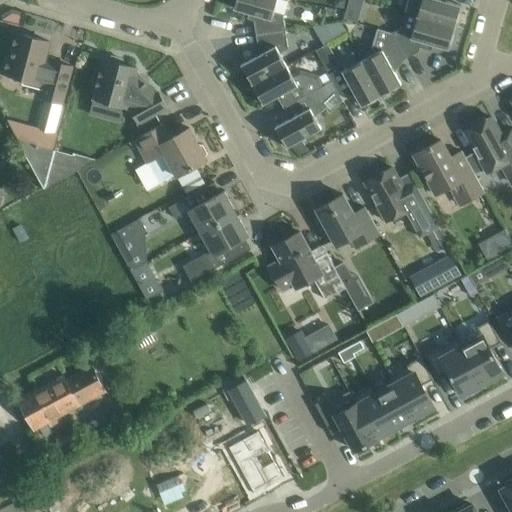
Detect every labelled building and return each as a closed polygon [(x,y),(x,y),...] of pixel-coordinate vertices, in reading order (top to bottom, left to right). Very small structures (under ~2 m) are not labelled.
[(253,14),(256,35),(285,31),(283,14),(273,11),(276,0),(235,0),(233,8),(253,14)] [(334,0),(333,6),(344,8),(345,0),(334,0)] [(348,0),(346,7),(343,18),(356,22),(360,11),(362,0),(348,0)] [(409,0),(405,13),(455,27),(461,5),(443,0),(409,0)] [(369,13),(365,13),(365,26),(386,27),(386,2),(369,2),(369,13)] [(391,33),(405,58),(419,51),(421,41),(448,49),(455,27),(405,13),(401,27),(391,33)] [(376,52),(362,60),(381,95),(401,84),(391,66),(405,58),(391,33),(377,28),(371,46),(373,50),(376,52)] [(241,64),(252,84),(287,65),(280,52),(288,48),(285,31),(256,35),(259,54),(241,64)] [(62,103),(67,85),(72,66),(52,61),(51,61),(45,60),(50,41),(17,33),(11,55),(8,54),(3,72),(25,78),(24,82),(44,88),(42,97),(44,98),(62,103)] [(328,44),(316,51),(321,61),(333,54),(328,44)] [(138,123),(149,117),(166,107),(158,91),(155,92),(136,72),(137,68),(104,59),(101,69),(96,67),(92,84),(97,85),(93,98),(130,107),(130,108),(138,123)] [(361,106),(381,95),(362,60),(342,71),(334,71),(329,74),(332,80),(340,94),(351,88),(361,106)] [(292,75),(287,65),(252,84),(263,104),(281,94),(287,105),(324,85),(319,76),(300,70),(292,75)] [(330,96),(340,94),(332,80),(324,85),(287,105),(293,117),(275,126),(286,147),(321,128),(314,114),(324,105),(330,96)] [(44,98),(37,123),(54,129),(62,103),(44,98)] [(511,136),(504,141),(501,134),(491,116),(464,131),(474,148),(487,171),(501,163),(508,175),(511,172),(511,136)] [(55,149),(55,146),(59,134),(6,119),(18,140),(21,138),(37,143),(37,144),(55,149)] [(202,144),(198,143),(189,128),(171,138),(163,123),(135,139),(148,162),(149,161),(162,184),(206,159),(205,157),(207,152),(202,144)] [(45,188),(55,149),(37,144),(37,143),(21,138),(18,140),(45,188)] [(484,191),(472,168),(462,151),(460,152),(463,156),(453,162),(441,140),(414,154),(435,193),(449,186),(460,204),(484,191)] [(55,149),(45,188),(96,159),(74,153),(73,155),(55,149)] [(439,226),(415,181),(403,188),(392,167),(365,182),(378,206),(377,209),(382,219),(386,220),(405,210),(419,237),(427,232),(439,226)] [(189,210),(201,232),(236,213),(223,190),(220,192),(214,182),(193,193),(180,201),(180,200),(169,207),(175,218),(189,210)] [(380,233),(375,224),(365,207),(353,213),(343,194),(316,209),(336,245),(350,237),(355,247),(380,233)] [(236,213),(201,232),(211,250),(183,265),(191,281),(233,258),(251,248),(245,238),(249,236),(236,213)] [(134,222),(112,233),(116,242),(139,230),(134,222)] [(325,299),(345,287),(334,267),(326,252),(315,259),(300,231),(272,246),(280,260),(269,266),(283,290),(293,284),(295,288),(313,278),(325,299)] [(481,242),(488,255),(501,249),(494,236),(481,242)] [(450,254),(410,276),(421,296),(461,274),(450,254)] [(344,261),(334,267),(345,287),(358,310),(373,302),(357,272),(352,275),(344,261)] [(147,263),(133,271),(152,308),(166,300),(147,263)] [(482,269),(470,275),(476,286),(488,279),(482,269)] [(470,278),(462,282),(472,299),(480,295),(470,278)] [(411,306),(398,314),(404,326),(417,319),(411,306)] [(511,306),(496,316),(508,338),(511,335),(511,306)] [(481,335),(462,345),(461,345),(482,383),(484,382),(499,374),(503,372),(490,347),(501,341),(489,320),(476,326),(481,335)] [(301,331),(288,338),(299,359),(313,352),(338,338),(330,324),(305,337),(301,331)] [(461,345),(462,345),(458,336),(425,354),(437,376),(448,370),(461,394),(465,393),(480,384),(482,383),(461,345)] [(349,346),(353,353),(364,347),(360,340),(349,346)] [(349,346),(338,352),(344,362),(355,356),(353,353),(349,346)] [(392,378),(413,417),(434,406),(422,384),(433,378),(421,356),(388,375),(391,379),(392,378)] [(66,419),(63,414),(107,391),(90,360),(17,399),(34,430),(49,422),(51,427),(66,419)] [(246,378),(229,388),(248,422),(265,413),(246,378)] [(394,428),(413,417),(392,378),(391,379),(374,388),(373,389),(394,428)] [(376,437),(394,428),(373,389),(374,388),(371,384),(351,395),(355,403),(356,403),(375,438),(376,437)] [(315,403),(331,434),(342,428),(354,450),(376,438),(376,437),(375,438),(356,403),(355,403),(336,413),(327,396),(315,403)] [(143,401),(126,410),(132,420),(148,411),(143,401)] [(258,429),(229,445),(254,491),(283,475),(258,429)] [(511,511),(511,477),(503,483),(505,486),(501,489),(511,509),(511,511)] [(39,490),(0,509),(0,511),(31,511),(46,505),(39,490)] [(476,511),(472,504),(468,506),(466,503),(449,511),(476,511)]
